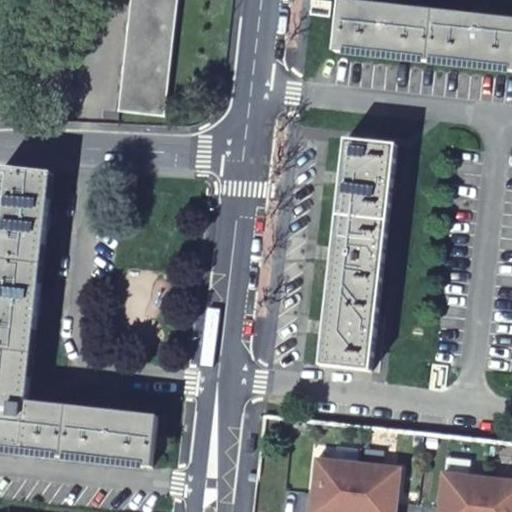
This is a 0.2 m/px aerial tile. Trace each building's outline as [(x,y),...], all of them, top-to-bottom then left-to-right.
[(129,0),(116,114),(161,120),(174,0),(129,0)] [(436,16),(345,5),(339,56),(430,67),(436,16)] [(511,24),(436,16),(430,67),(511,75),(511,24)] [(349,143),(340,218),(391,224),(400,149),(349,143)] [(0,199),(0,260),(45,265),(55,174),(3,169),(0,199)] [(340,218),(331,293),(382,298),(391,224),(340,218)] [(0,350),(36,354),(45,265),(0,260),(0,350)] [(331,293),(322,367),(374,373),(382,298),(331,293)] [(0,450),(65,457),(71,406),(31,402),(36,354),(0,350),(0,450)] [(65,457),(156,467),(161,415),(71,406),(65,457)] [(355,511),(361,466),(319,461),(314,495),(312,511),(355,511)] [(403,471),(361,466),(355,511),(398,511),(399,505),(403,471)] [(483,511),(487,481),(445,476),(441,510),(440,511),(483,511)] [(511,511),(511,483),(487,481),(483,511),(511,511)]
